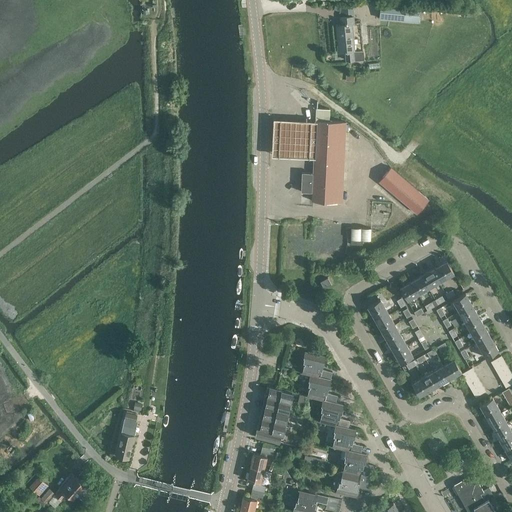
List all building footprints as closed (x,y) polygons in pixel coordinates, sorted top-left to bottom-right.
[(380,3),(379,18),(419,22),(420,7),(409,6),(402,5),(380,3)] [(353,15),(341,16),(340,16),(341,24),(336,24),(339,52),(345,52),(345,60),(363,58),(360,22),(354,22),(353,15)] [(346,121),(329,120),(330,108),(317,107),(317,119),(316,119),(313,172),(302,172),(301,191),(312,192),(312,199),(342,201),(346,121)] [(292,120),(271,119),(270,156),(290,157),(312,158),(314,121),(292,120)] [(391,167),(378,181),(417,214),(429,199),(426,196),(408,181),(399,173),(391,166),(391,167)] [(400,173),(399,173),(408,181),(412,177),(403,169),(400,173)] [(408,181),(426,196),(427,194),(437,202),(441,197),(443,199),(448,192),(423,175),(418,182),(412,177),(408,181)] [(351,227),(350,239),(371,239),(371,228),(351,227)] [(446,260),(434,267),(442,280),(453,273),(446,260)] [(442,280),(434,267),(423,274),(430,286),(442,280)] [(430,286),(423,274),(411,280),(419,293),(430,286)] [(327,277),(320,281),(324,288),(331,284),(327,277)] [(419,293),(411,280),(400,287),(407,300),(419,293)] [(448,298),(455,294),(452,289),(445,293),(448,298)] [(465,293),(452,300),(459,312),(471,304),(465,293)] [(437,304),(445,300),(442,295),(435,299),(437,304)] [(405,304),(401,297),(396,300),(400,307),(405,304)] [(367,306),(373,318),(390,308),(390,307),(386,309),(379,299),(367,306)] [(424,305),(427,310),(434,306),(432,301),(424,305)] [(471,304),(459,312),(464,321),(461,323),(462,325),(478,316),(471,304)] [(416,316),(424,312),(421,307),(414,311),(416,316)] [(436,309),(440,316),(445,314),(441,307),(436,309)] [(390,308),(373,318),(380,329),(393,321),(388,314),(392,312),(390,308)] [(406,317),(411,315),(407,308),(402,310),(406,317)] [(478,316),(462,325),(464,328),(467,326),(470,331),(467,333),(468,336),(484,327),(478,316)] [(442,320),(446,327),(451,324),(447,317),(442,320)] [(412,328),(417,325),(413,318),(408,321),(412,328)] [(393,321),(380,329),(386,340),(399,333),(393,321)] [(484,327),(468,336),(470,338),(473,336),(476,342),(473,344),(475,347),(491,338),(484,327)] [(448,331),(452,338),(457,335),(453,328),(448,331)] [(418,338),(423,336),(419,329),(414,331),(418,338)] [(399,333),(386,340),(393,351),(406,344),(399,333)] [(454,341),(458,348),(463,345),(459,338),(454,341)] [(491,338),(475,347),(475,348),(479,346),(485,357),(497,350),(491,338)] [(421,342),(425,349),(429,346),(425,339),(421,342)] [(440,345),(437,346),(440,351),(447,347),(444,342),(440,345)] [(406,344),(393,351),(400,363),(412,356),(406,344)] [(434,348),(427,352),(429,357),(436,353),(434,348)] [(460,351),(464,358),(469,356),(465,349),(460,351)] [(301,372),(310,374),(329,378),(329,379),(330,379),(331,371),(321,369),(324,354),(304,350),(302,359),(304,360),(301,372)] [(423,354),(416,358),(419,363),(426,359),(423,354)] [(501,355),(490,361),(493,366),(504,360),(501,355)] [(454,359),(443,365),(450,377),(461,371),(454,359)] [(413,360),(406,364),(408,369),(415,365),(413,360)] [(504,360),(493,366),(496,371),(506,365),(504,360)] [(443,365),(432,370),(440,383),(450,377),(443,365)] [(506,365),(496,371),(499,375),(509,370),(506,365)] [(472,367),(461,373),(464,378),(475,372),(472,367)] [(432,370),(422,376),(429,389),(440,383),(432,370)] [(509,370),(499,375),(501,380),(511,374),(509,370)] [(475,372),(464,378),(467,383),(477,377),(475,372)] [(329,378),(310,374),(307,384),(309,385),(306,395),(322,399),(335,402),(337,395),(326,392),(329,379),(329,378)] [(511,374),(501,380),(505,387),(511,383),(511,374)] [(422,376),(411,382),(419,395),(429,389),(422,376)] [(477,377),(467,383),(470,387),(480,381),(477,377)] [(470,387),(472,392),(483,386),(480,381),(470,387)] [(293,392),(277,388),(269,386),(266,397),(290,402),(293,392)] [(472,392),(475,397),(485,391),(483,386),(472,392)] [(290,402),(266,397),(264,407),(288,413),(290,402)] [(492,397),(479,405),(486,416),(498,409),(492,397)] [(342,403),(335,402),(322,399),(320,409),(321,410),(319,420),(334,424),(335,424),(348,427),(349,420),(339,417),(342,403)] [(288,413),(264,407),(262,418),(285,423),(288,413)] [(498,409),(486,416),(492,428),(505,420),(498,409)] [(124,418),(121,432),(116,456),(129,459),(133,441),(134,441),(135,435),(134,435),(137,424),(135,423),(137,414),(126,412),(124,418)] [(282,434),(285,423),(262,418),(259,428),(256,427),(255,430),(254,435),(279,441),(280,436),(281,434),(282,434)] [(505,420),(492,428),(499,439),(511,432),(505,420)] [(335,424),(334,424),(332,434),(334,435),(331,446),(342,448),(345,449),(345,448),(360,452),(362,445),(351,442),(354,428),(348,427),(335,424)] [(511,432),(499,439),(505,450),(511,446),(511,432)] [(252,453),(249,466),(263,469),(266,456),(265,456),(266,453),(271,454),(273,449),(261,446),(259,454),(252,453)] [(345,448),(345,449),(342,448),(340,458),(343,459),(343,460),(345,460),(342,470),(370,477),(373,465),(363,462),(365,453),(360,452),(345,448)] [(29,471),(24,466),(17,474),(22,479),(29,471)] [(263,469),(249,466),(246,479),(253,480),(251,489),(263,492),(264,486),(259,484),(259,482),(260,482),(263,469)] [(370,477),(342,470),(340,481),(338,480),(336,491),(355,495),(357,486),(368,488),(370,477)] [(48,484),(39,476),(30,486),(39,494),(48,484)] [(67,485),(62,490),(61,488),(55,494),(62,500),(67,494),(73,499),(77,495),(83,500),(92,491),(85,485),(84,484),(85,482),(81,479),(80,480),(75,476),(72,479),(69,476),(64,482),(67,485)] [(468,480),(469,481),(464,484),(462,480),(453,485),(468,511),(473,507),(475,511),(495,511),(488,499),(493,496),(489,488),(483,491),(474,476),(468,480)] [(50,488),(41,498),(38,496),(35,499),(39,503),(40,502),(44,505),(46,502),(55,492),(50,488)] [(242,495),(239,508),(252,511),(256,499),(255,498),(256,496),(262,497),(263,492),(251,489),(249,497),(242,495)] [(327,496),(299,489),(297,499),(295,499),(292,510),(299,511),(312,511),(315,501),(325,503),(327,496)] [(398,511),(393,502),(380,509),(381,511),(398,511)]
